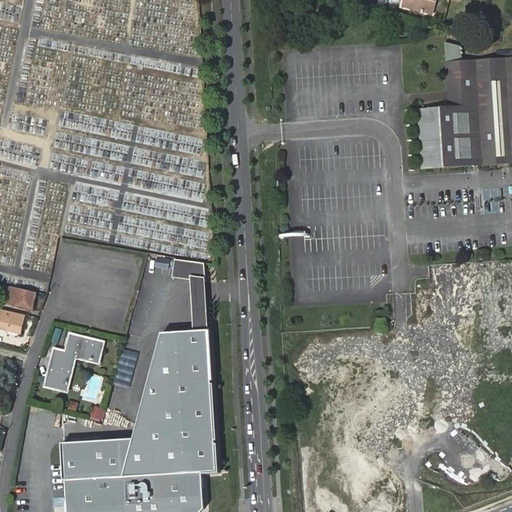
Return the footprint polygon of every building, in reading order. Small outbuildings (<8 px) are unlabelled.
[(404,0),(402,7),(431,14),(434,0),(404,0)] [(440,45),(444,96),(511,90),(511,59),(459,64),(458,49),(440,45)] [(511,90),(444,96),(445,110),(415,112),(419,160),(511,153),(511,90)] [(511,153),(419,160),(420,172),(475,168),(511,165),(511,153)] [(206,264),(177,260),(174,277),(193,280),(194,291),(197,336),(211,335),(208,290),(206,264)] [(511,273),(472,275),(478,389),(497,388),(498,395),(467,434),(478,443),(476,443),(507,467),(511,460),(511,273)] [(0,289),(0,292),(8,294),(9,288),(0,286),(0,289)] [(35,304),(37,294),(26,291),(20,290),(17,299),(14,299),(12,308),(30,312),(32,303),(35,304)] [(0,330),(23,335),(27,316),(0,309),(0,330)] [(69,511),(205,511),(203,477),(218,476),(211,335),(197,336),(163,337),(135,440),(66,444),(69,511)] [(71,336),(67,354),(75,356),(99,362),(103,344),(71,336)] [(55,351),(55,352),(70,356),(73,363),(75,356),(67,354),(55,351)] [(70,356),(55,352),(47,386),(67,391),(73,363),(70,356)] [(301,397),(301,374),(295,374),(295,403),(310,403),(310,397),(301,397)] [(114,391),(109,407),(116,409),(121,394),(114,391)] [(77,412),(79,404),(71,402),(68,410),(77,412)] [(102,420),(106,409),(94,406),(92,417),(102,420)]
